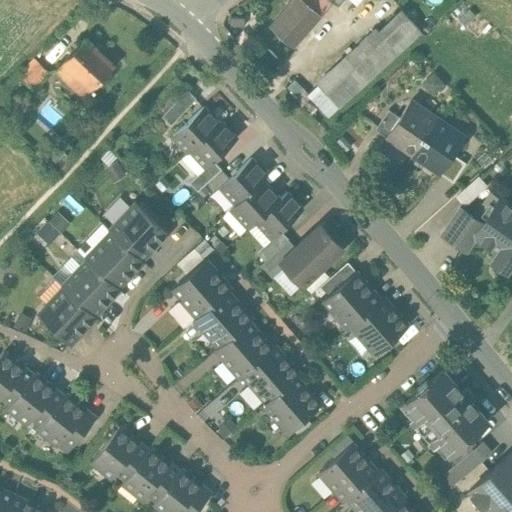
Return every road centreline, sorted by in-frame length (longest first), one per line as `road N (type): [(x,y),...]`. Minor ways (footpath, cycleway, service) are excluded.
road 1 (tertiary): [(185,18),(452,318)]
road 2 (residential): [(193,424),(141,345),(111,345),(87,365)]
road 3 (residential): [(452,318),(350,410)]
road 4 (residential): [(350,410),(435,510)]
road 5 (residential): [(350,410),(257,488)]
road 6 (residential): [(87,365),(193,424)]
